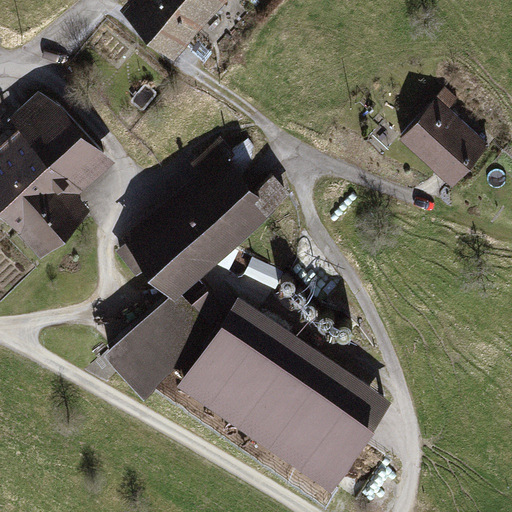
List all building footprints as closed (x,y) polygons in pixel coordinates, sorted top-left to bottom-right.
[(131,0),(130,2),(173,44),(214,0),(131,0)] [(445,85),(401,132),(453,180),(488,142),(449,106),(457,97),(445,85)] [(15,117),(26,129),(43,147),(71,178),(104,150),(57,100),(42,93),(15,117)] [(16,171),(43,147),(26,129),(0,150),(0,195),(21,176),(16,171)] [(209,172),(121,248),(137,267),(149,257),(172,283),(285,188),(271,173),(252,189),(226,158),(234,151),(221,137),(198,158),(209,172)] [(0,196),(23,221),(64,184),(71,178),(43,147),(16,171),(21,176),(0,195),(0,196)] [(64,184),(23,221),(41,242),(83,205),(64,184)] [(384,396),(241,298),(184,380),(328,479),(384,396)] [(158,307),(110,348),(143,387),(192,345),(158,307)]
